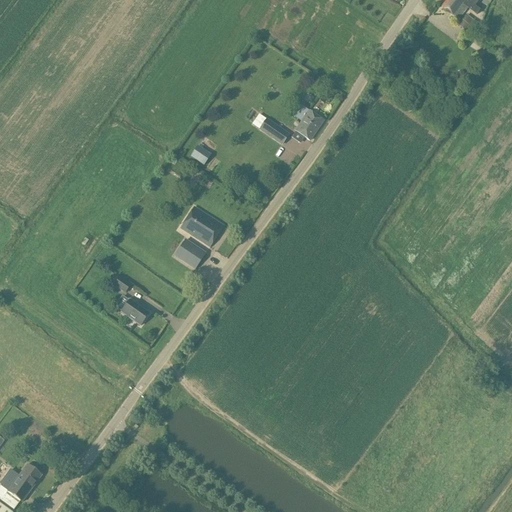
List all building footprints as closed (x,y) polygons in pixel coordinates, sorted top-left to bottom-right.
[(447,0),(442,7),(459,20),(468,8),(477,14),(481,10),(475,6),(479,0),(447,0)] [(309,111),(296,131),(310,141),(323,121),(309,111)] [(289,135),(267,120),(260,129),(282,145),(289,135)] [(188,157),(202,165),(209,153),(195,145),(188,157)] [(180,228),(210,247),(224,226),(194,207),(180,228)] [(206,253),(185,240),(180,248),(186,253),(182,260),(196,269),(206,253)] [(148,260),(136,279),(171,302),(184,282),(148,260)] [(114,285),(126,293),(130,286),(118,278),(114,285)] [(130,300),(121,312),(141,326),(149,314),(130,300)] [(0,486),(0,511),(9,511),(1,506),(11,494),(22,502),(42,475),(27,465),(19,476),(12,471),(9,470),(5,476),(6,478),(0,486)]
